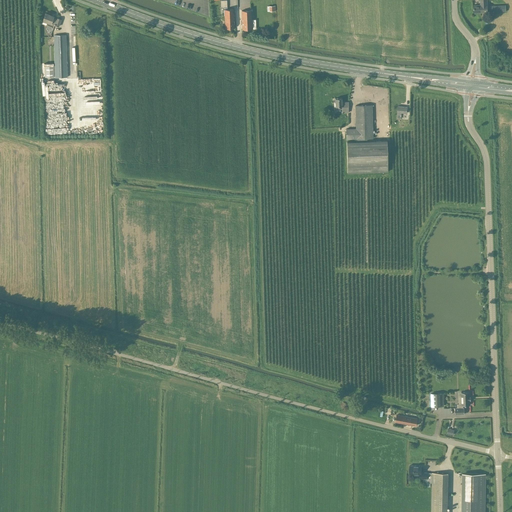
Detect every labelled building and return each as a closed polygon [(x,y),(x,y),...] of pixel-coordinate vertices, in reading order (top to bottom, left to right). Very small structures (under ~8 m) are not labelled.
[(220,0),(210,0),(211,21),(222,20),(220,0)] [(487,5),(486,0),(480,0),(481,5),(474,5),(475,13),(488,12),(487,5)] [(225,28),(234,28),(234,9),(227,9),(224,9),(225,28)] [(253,20),(251,20),(251,10),(242,10),(242,29),(256,29),(256,24),(253,24),(253,20)] [(54,16),(45,13),(41,23),(46,25),(47,22),(51,24),(51,23),(54,24),(54,25),(58,26),(61,19),(57,18),(53,17),(54,16)] [(66,35),(54,35),(54,42),(55,77),(67,77),(66,35)] [(367,138),(373,138),(372,105),(355,105),(356,128),(346,129),(346,139),(356,139),(357,141),(346,142),(348,173),(388,171),(387,140),(367,141),(367,138)] [(407,107),(398,106),(397,114),(401,115),(402,112),(407,113),(407,107)] [(455,408),(455,414),(465,414),(464,408),(463,408),(463,405),(470,405),(470,400),(471,400),(471,397),(470,397),(469,392),(461,392),(462,397),(459,398),(459,404),(457,404),(457,408),(455,408)] [(440,399),(440,393),(431,393),(431,406),(444,406),(443,399),(440,399)] [(417,418),(397,415),(395,421),(416,425),(417,418)] [(414,465),(410,465),(409,474),(420,474),(420,478),(427,478),(427,472),(421,472),(422,465),(418,465),(418,466),(414,466),(414,465)] [(446,511),(448,473),(432,472),(431,511),(446,511)] [(462,511),(484,511),(485,474),(463,473),(462,511)]
